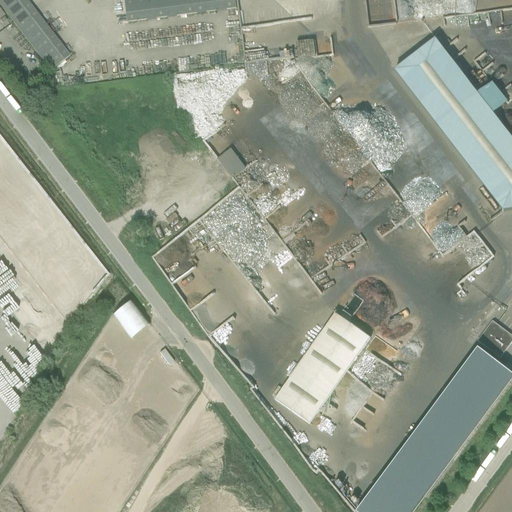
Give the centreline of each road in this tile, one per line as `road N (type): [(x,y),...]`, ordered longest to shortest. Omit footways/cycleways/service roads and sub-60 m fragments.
road 1 (unclassified): [(309,511),(0,98)]
road 2 (unknown): [(456,348),(416,410),(361,453),(333,451),(276,404),(268,348),(382,251)]
road 3 (unknown): [(369,60),(436,25),(473,33),(511,59)]
road 4 (unknown): [(382,251),(281,133)]
road 5 (unknown): [(382,251),(456,348)]
